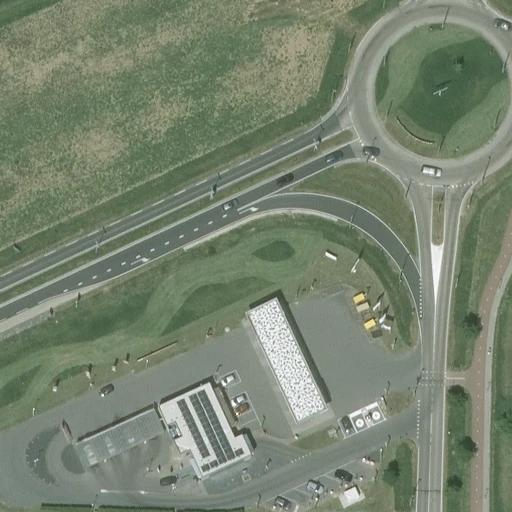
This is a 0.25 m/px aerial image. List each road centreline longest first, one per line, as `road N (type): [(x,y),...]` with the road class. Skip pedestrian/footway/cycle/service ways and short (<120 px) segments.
road 1 (primary): [(356,115),(0,286)]
road 2 (tertiary): [(213,220),(278,206),(351,215),(409,274),(434,346)]
road 3 (primary): [(0,318),(213,220)]
road 4 (primary): [(213,220),(371,146)]
road 5 (tertiary): [(434,346),(438,179)]
road 6 (tertiary): [(425,511),(434,346)]
road 7 (primary): [(416,10),(372,40),(353,89),(356,115)]
